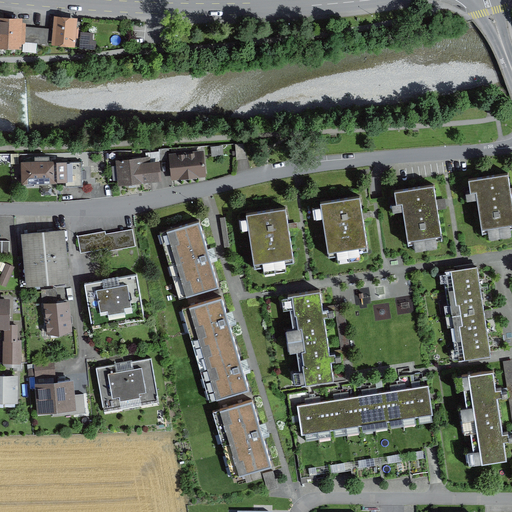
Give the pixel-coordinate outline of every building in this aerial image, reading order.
[(0,49),(22,51),(22,44),(26,44),(27,28),(27,24),(23,24),(23,19),(0,17),(0,49)] [(76,21),(56,19),(54,45),(74,47),(76,21)] [(27,28),(26,44),(38,45),(39,29),(27,28)] [(39,29),(38,45),(48,45),(49,29),(39,29)] [(203,155),(172,157),(174,181),(204,179),(203,155)] [(147,159),(118,162),(120,184),(159,181),(158,164),(147,165),(147,159)] [(54,162),(22,163),(22,184),(70,183),(69,165),(54,165),(54,162)] [(511,193),(509,176),(472,181),(474,192),(479,192),(485,230),(511,226),(511,193)] [(435,187),(398,193),(400,204),(405,203),(410,241),(443,236),(435,187)] [(361,199),(323,205),(331,251),(368,245),(361,199)] [(286,212),(249,218),(256,264),(293,258),(286,212)] [(199,224),(162,235),(182,300),(218,289),(199,224)] [(66,231),(21,235),(26,290),(71,286),(66,231)] [(105,233),(78,238),(81,255),(107,250),(108,254),(135,248),(132,231),(106,236),(105,233)] [(9,243),(0,243),(0,256),(9,256),(9,243)] [(0,279),(0,285),(6,289),(15,270),(0,262),(0,274),(2,275),(0,279)] [(447,273),(450,292),(480,288),(477,268),(447,273)] [(136,277),(85,286),(93,330),(144,321),(136,277)] [(488,337),(480,288),(450,292),(458,342),(488,337)] [(41,307),(46,307),(57,306),(56,291),(40,292),(41,307)] [(289,300),(296,342),(328,337),(321,294),(289,300)] [(185,311),(199,354),(234,343),(220,300),(185,311)] [(0,301),(0,332),(5,332),(8,332),(8,328),(8,302),(0,301)] [(57,306),(46,307),(48,335),(71,333),(68,305),(57,306)] [(20,328),(8,328),(8,332),(5,332),(4,363),(19,363),(20,328)] [(328,337),(296,342),(303,387),(335,382),(328,337)] [(491,357),(488,337),(458,342),(461,362),(491,357)] [(249,392),(234,343),(199,354),(214,403),(249,392)] [(150,361),(98,371),(106,415),(158,406),(150,361)] [(56,379),(54,362),(34,363),(36,381),(56,379)] [(464,379),(471,421),(501,416),(498,398),(503,397),(502,390),(497,391),(494,374),(464,379)] [(19,379),(0,378),(0,402),(18,403),(19,379)] [(74,382),(36,384),(38,415),(74,412),(76,412),(75,393),(74,382)] [(417,418),(433,415),(428,387),(413,389),(417,418)] [(417,418),(413,389),(399,392),(403,420),(417,418)] [(84,392),(75,393),(76,412),(74,412),(74,417),(86,417),(84,392)] [(389,422),(403,420),(399,392),(384,394),(389,422)] [(375,424),(389,422),(384,394),(371,396),(375,424)] [(361,427),(375,424),(371,396),(357,398),(361,427)] [(346,429),(361,427),(357,398),(342,400),(346,429)] [(332,431),(346,429),(342,400),(328,402),(332,431)] [(319,433),(332,431),(328,402),(315,405),(319,433)] [(252,403),(217,414),(237,477),(271,467),(252,403)] [(303,436),(319,433),(315,405),(299,407),(303,436)] [(471,421),(479,465),(508,460),(505,442),(510,441),(509,434),(504,435),(501,416),(471,421)]
